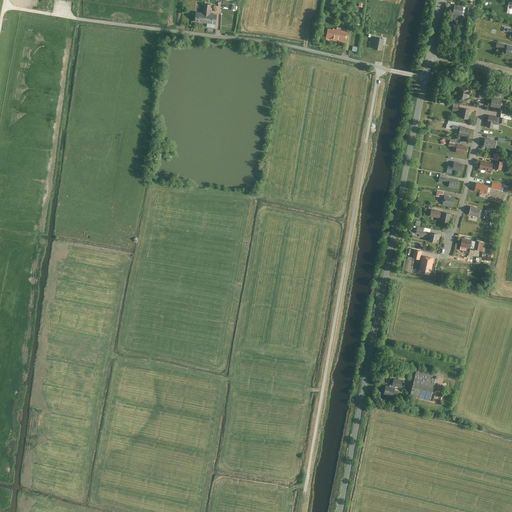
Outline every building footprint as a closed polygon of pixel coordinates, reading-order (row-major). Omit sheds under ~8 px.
[(203,11),(196,10),(194,21),(215,24),(216,13),(211,12),(212,4),(204,3),(203,11)] [(465,7),(465,6),(454,5),(453,13),(464,15),(465,14),(466,7),(465,7)] [(464,15),(453,13),(452,20),(462,22),(464,15)] [(333,28),(327,27),(326,36),(331,37),(331,39),(345,41),(347,30),(333,28)] [(381,49),(383,37),(371,36),(370,41),(371,41),(371,45),(373,45),(373,48),(381,49)] [(459,87),(456,101),(469,103),(470,98),(466,97),(468,89),(459,87)] [(491,99),(490,106),(500,108),(501,100),(491,99)] [(462,109),(460,118),(468,119),(469,110),(462,109)] [(488,122),(487,127),(493,128),(493,124),(499,125),(499,123),(500,117),(488,115),(487,122),(488,122)] [(459,130),(458,134),(468,136),(469,129),(460,127),(459,130)] [(484,138),(483,146),(492,147),(493,139),(484,138)] [(457,144),(455,152),(464,153),(465,146),(457,144)] [(495,164),(494,169),(501,170),(503,161),(494,159),(494,164),(495,164)] [(480,161),(479,168),(491,171),(492,163),(480,161)] [(448,164),(447,169),(452,170),(453,169),(461,171),(462,164),(454,162),(453,165),(448,164)] [(450,179),(448,186),(457,188),(459,181),(450,179)] [(476,183),(475,191),(487,193),(488,185),(476,183)] [(444,196),(443,205),(449,206),(449,204),(453,205),(454,198),(444,196)] [(470,207),(469,215),(478,217),(480,209),(470,207)] [(442,212),(441,221),(449,222),(450,214),(442,212)] [(429,233),(428,241),(436,242),(438,234),(429,233)] [(462,238),(459,249),(466,250),(466,247),(470,248),(471,241),(470,240),(471,238),(465,237),(464,239),(462,238)] [(412,258),(420,259),(421,251),(413,250),(412,258)] [(431,272),(433,257),(421,255),(419,270),(431,272)] [(416,370),(410,394),(429,399),(435,375),(416,370)] [(385,385),(383,393),(393,395),(394,387),(385,385)]
